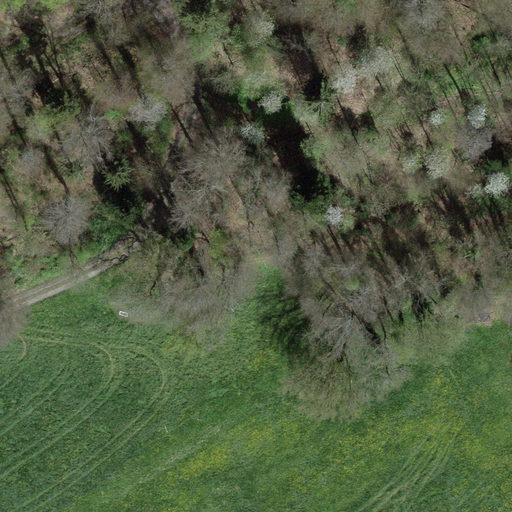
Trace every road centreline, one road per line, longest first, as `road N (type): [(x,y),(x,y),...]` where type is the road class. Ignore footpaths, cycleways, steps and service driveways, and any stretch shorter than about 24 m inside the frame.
road 1 (track): [(155,212),(184,139),(193,86),(164,0)]
road 2 (track): [(0,309),(90,269),(155,212)]
